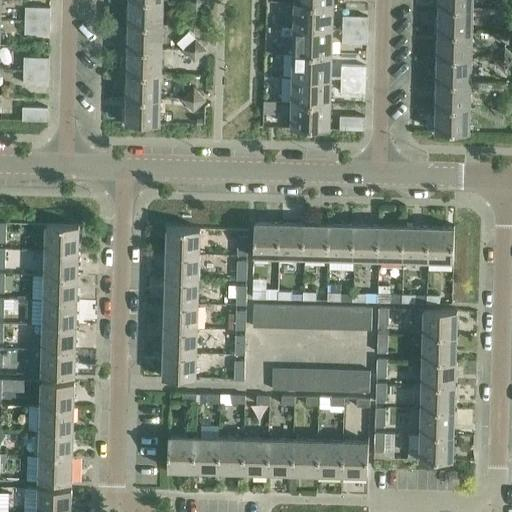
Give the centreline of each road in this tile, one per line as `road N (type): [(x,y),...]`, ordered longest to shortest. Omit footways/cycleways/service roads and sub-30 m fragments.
road 1 (residential): [(151,511),(120,497),(124,170)]
road 2 (residential): [(495,511),(501,179)]
road 3 (residential): [(124,170),(375,176)]
road 4 (residential): [(375,176),(382,0)]
road 5 (residential): [(65,166),(69,0)]
road 6 (residential): [(375,176),(501,179)]
